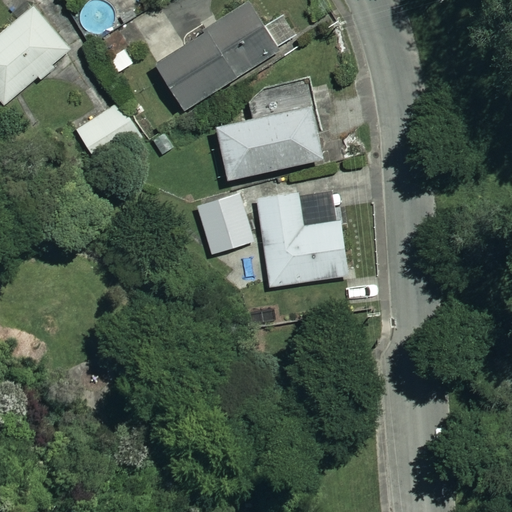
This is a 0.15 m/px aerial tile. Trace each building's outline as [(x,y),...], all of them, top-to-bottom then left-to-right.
[(279,50),(249,2),(156,61),(186,108),(279,50)] [(71,49),(35,5),(0,34),(0,97),(5,104),(71,49)] [(149,53),(128,20),(100,37),(121,70),(149,53)] [(323,157),(307,85),(250,98),(255,117),(218,126),(230,178),(323,157)] [(141,135),(121,103),(78,129),(98,162),(141,135)] [(349,274),(337,187),(259,198),(271,285),(349,274)] [(254,241),(242,194),(199,205),(212,253),(254,241)]
